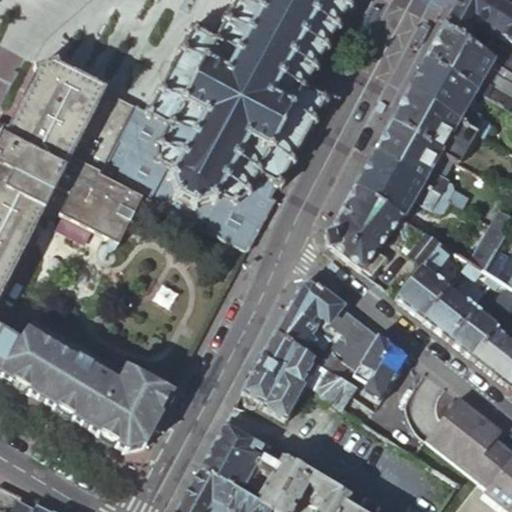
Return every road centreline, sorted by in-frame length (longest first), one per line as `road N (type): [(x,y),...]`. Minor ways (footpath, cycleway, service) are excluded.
road 1 (tertiary): [(140,511),(285,245)]
road 2 (residential): [(285,245),(510,425)]
road 3 (tertiary): [(285,245),(408,9)]
